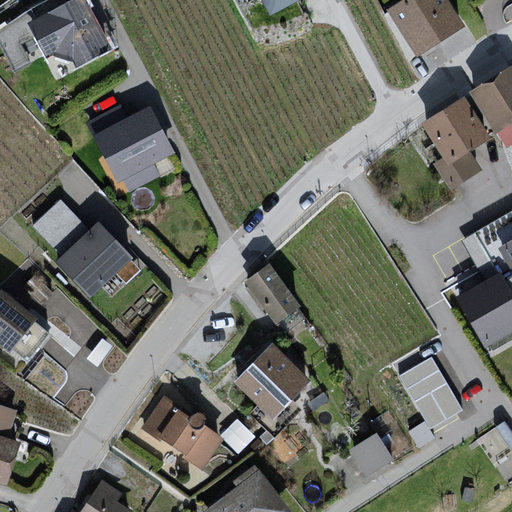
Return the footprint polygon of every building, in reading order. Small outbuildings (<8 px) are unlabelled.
[(27,23),(70,0),(44,0),(30,8),(0,30),(0,41),(15,73),(31,65),(22,42),(34,36),(27,23)] [(112,48),(86,0),(70,0),(27,23),(34,36),(47,60),(56,55),(72,62),(75,68),(112,48)] [(264,0),(272,14),(297,0),(264,0)] [(449,0),(407,0),(389,12),(421,58),(464,29),(454,15),(458,13),(449,0)] [(511,71),(474,96),(508,148),(511,145),(511,71)] [(467,102),(424,127),(444,161),(434,168),(453,194),(482,176),(474,153),(493,141),(467,102)] [(87,122),(94,135),(127,117),(120,105),(87,122)] [(127,117),(94,135),(118,181),(124,178),(130,190),(160,175),(153,161),(173,151),(150,106),(127,117)] [(32,220),(59,248),(88,222),(61,193),(32,220)] [(495,275),(457,297),(485,346),(511,330),(511,210),(471,234),(495,275)] [(56,254),(91,290),(134,250),(100,213),(56,254)] [(271,268),(246,287),(276,325),(301,312),(271,268)] [(0,349),(8,357),(38,323),(3,294),(0,298),(0,349)] [(274,347),(237,386),(273,425),(312,386),(274,347)] [(429,425),(464,405),(433,351),(399,371),(429,425)] [(165,400),(142,433),(184,461),(203,476),(224,444),(205,429),(207,426),(205,420),(203,418),(196,419),(189,419),(177,413),(165,400)] [(223,430),(239,447),(256,432),(240,415),(223,430)] [(0,418),(0,486),(9,490),(21,448),(8,442),(14,423),(0,418)] [(349,443),(365,469),(393,452),(377,425),(349,443)] [(237,493),(212,511),(289,511),(255,469),(234,484),(237,493)] [(101,485),(83,511),(127,511),(124,509),(121,498),(101,485)]
